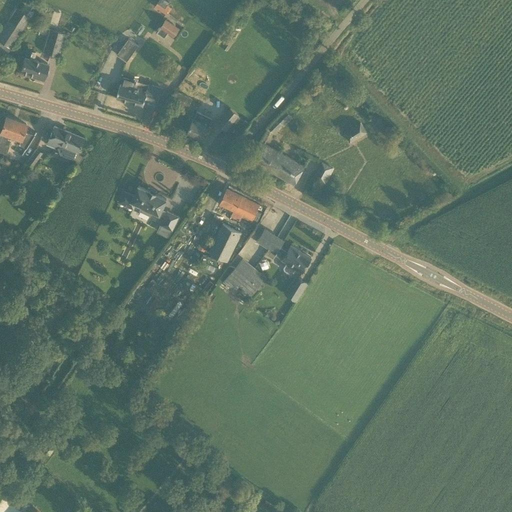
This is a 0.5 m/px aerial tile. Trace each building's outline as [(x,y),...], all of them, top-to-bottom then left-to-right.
[(164,0),(159,0),(154,7),(165,14),(167,12),(170,7),(167,5),(168,3),(164,0)] [(0,41),(10,49),(30,18),(16,8),(0,31),(0,41)] [(169,35),(174,38),(179,29),(165,19),(160,28),(169,35)] [(42,52),(59,57),(66,34),(49,29),(42,52)] [(218,45),(222,47),(227,51),(237,37),(228,31),(218,45)] [(128,38),(117,54),(127,61),(138,45),(128,38)] [(20,70),(19,74),(33,78),(43,81),(46,71),(48,64),(32,59),(33,54),(34,52),(26,50),(26,52),(23,61),(20,70)] [(119,88),(116,98),(130,102),(133,89),(133,88),(135,83),(136,81),(136,80),(135,79),(134,81),(123,77),(121,85),(120,85),(119,88)] [(133,89),(130,102),(143,106),(145,98),(157,102),(161,88),(149,84),(146,92),(133,89)] [(174,91),(170,100),(188,108),(192,99),(174,91)] [(238,115),(230,108),(217,124),(225,130),(238,115)] [(293,118),(286,111),(268,128),(273,133),(282,125),(284,127),(293,118)] [(186,134),(204,142),(211,127),(208,126),(212,119),(196,112),(193,119),(186,134)] [(0,123),(0,152),(5,154),(5,153),(6,154),(9,146),(5,145),(8,136),(19,140),(18,144),(25,149),(34,135),(23,131),(26,124),(4,116),(0,123)] [(360,122),(344,133),(350,142),(366,132),(360,122)] [(59,146),(75,152),(72,159),(79,162),(81,159),(83,154),(77,151),(79,147),(82,138),(54,126),(50,135),(46,145),(57,150),(59,146)] [(294,184),(299,175),(304,167),(268,146),(259,141),(249,160),(294,184)] [(26,162),(32,166),(41,153),(36,149),(26,162)] [(328,182),(334,167),(321,162),(315,177),(328,182)] [(119,201),(133,208),(136,203),(142,206),(141,209),(142,211),(148,214),(151,213),(152,211),(159,214),(167,199),(155,194),(156,194),(149,191),(138,186),(134,196),(124,191),(119,201)] [(226,188),(219,204),(225,207),(233,210),(230,216),(240,221),(242,215),(252,220),(260,204),(226,188)] [(178,216),(167,211),(158,231),(169,236),(178,216)] [(209,252),(218,257),(227,261),(241,232),(223,223),(209,252)] [(256,241),(268,249),(269,249),(277,236),(264,228),(256,241)] [(269,249),(268,249),(265,254),(273,259),(276,254),(284,241),(277,236),(269,249)] [(285,254),(281,260),(286,263),(283,267),(284,270),(290,274),(293,273),(295,269),(302,273),(306,266),(311,258),(291,245),(285,254)] [(51,270),(41,261),(14,294),(25,302),(51,270)] [(254,267),(238,287),(242,290),(242,289),(251,296),(267,278),(254,267)] [(53,273),(47,281),(65,295),(71,287),(53,273)] [(308,282),(296,275),(284,294),(297,301),(308,282)] [(14,443),(23,431),(12,422),(2,434),(14,443)] [(49,456),(58,442),(50,436),(40,449),(49,456)] [(183,458),(190,449),(184,444),(177,453),(183,458)]
